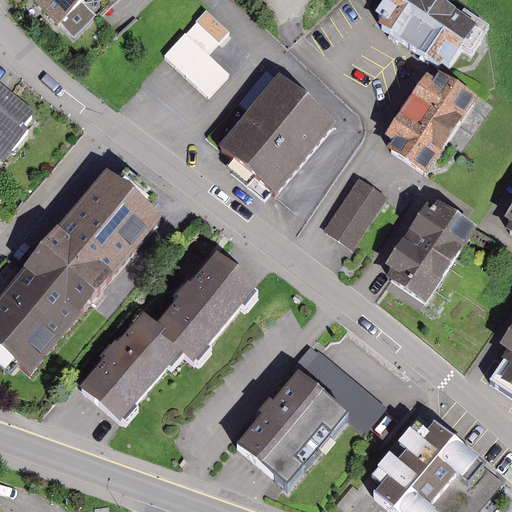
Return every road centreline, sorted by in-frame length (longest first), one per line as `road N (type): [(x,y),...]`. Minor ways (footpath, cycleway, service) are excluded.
road 1 (residential): [(0,24),(113,125),(353,305),(511,437)]
road 2 (tertiary): [(205,511),(0,438)]
